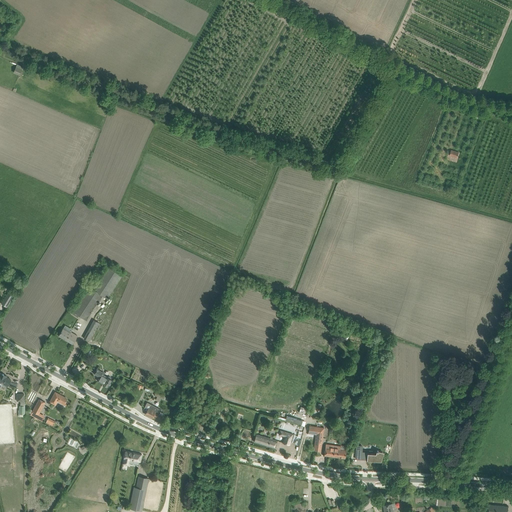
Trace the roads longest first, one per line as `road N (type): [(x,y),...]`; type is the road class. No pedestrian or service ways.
road 1 (tertiary): [(511,489),(327,475),(179,437),(0,344)]
road 2 (track): [(0,48),(193,127),(334,169),(391,67)]
road 3 (track): [(262,0),(463,101),(511,112)]
road 4 (track): [(454,490),(511,332)]
